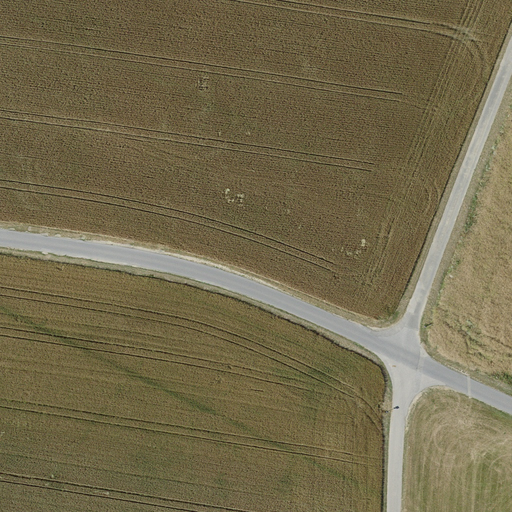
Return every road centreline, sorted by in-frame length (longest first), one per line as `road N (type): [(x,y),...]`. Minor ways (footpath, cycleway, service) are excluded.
road 1 (unclassified): [(511,406),(254,289),(136,257),(0,236)]
road 2 (track): [(407,358),(445,227),(511,54)]
road 3 (track): [(407,358),(394,511)]
